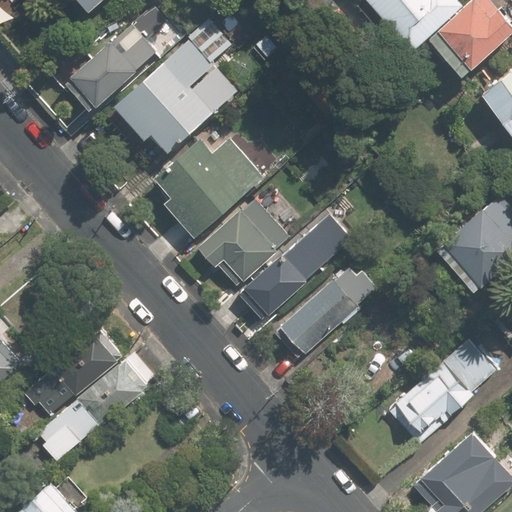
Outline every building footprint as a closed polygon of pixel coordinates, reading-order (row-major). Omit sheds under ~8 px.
[(66,0),(81,17),(101,0),(58,0),(62,3),(65,0),(66,0)] [(457,0),(357,0),(403,54),(462,5),(457,0)] [(511,31),(484,0),(471,0),(421,44),(453,82),(511,31)] [(226,47),(203,22),(106,111),(137,145),(145,138),(162,157),(233,92),(207,64),(226,47)] [(156,54),(129,24),(57,88),(83,118),(156,54)] [(511,69),(474,97),(511,149),(511,69)] [(188,242),(257,177),(224,141),(208,156),(197,144),(150,187),(165,203),(158,209),(188,242)] [(511,264),(511,215),(493,196),(429,255),(472,301),(511,264)] [(287,238),(251,198),(193,250),(211,271),(215,266),(233,286),(287,238)] [(353,240),(329,212),(236,294),(260,322),(353,240)] [(354,279),(342,266),(273,329),(301,359),(378,289),(362,272),(354,279)] [(57,414),(118,360),(93,332),(31,385),(57,414)] [(496,378),(466,341),(388,405),(417,442),(496,378)] [(0,382),(18,365),(0,345),(0,382)] [(149,378),(127,352),(118,360),(57,414),(33,435),(56,460),(149,378)] [(481,511),(511,483),(465,434),(413,483),(435,506),(428,511),(481,511)] [(51,483),(14,511),(78,511),(74,506),(83,499),(66,478),(55,487),(51,483)]
